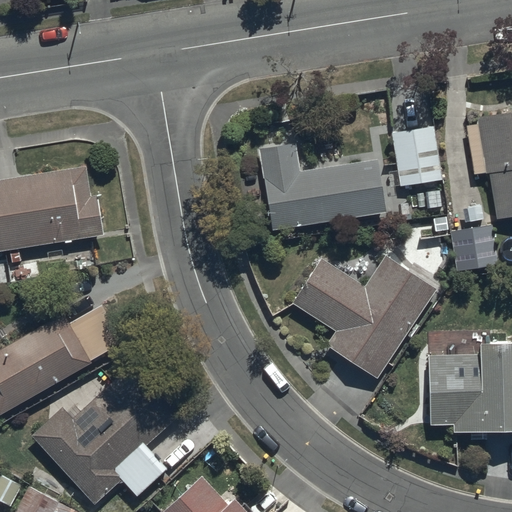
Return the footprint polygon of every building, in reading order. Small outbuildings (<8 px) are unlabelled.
[(492,222),(511,218),(511,111),(475,118),(492,222)] [(392,133),(401,188),(441,181),(432,127),(392,133)] [(257,149),(272,232),(386,212),(377,159),(300,172),(295,142),(257,149)] [(0,182),(0,252),(107,235),(96,167),(0,182)] [(495,264),(489,227),(449,233),(455,270),(495,264)] [(323,348),(374,382),(436,287),(385,254),(364,286),(318,257),(288,303),(333,333),(323,348)] [(0,356),(0,418),(130,341),(103,296),(0,356)] [(511,345),(424,349),(427,438),(511,434),(511,345)] [(66,407),(34,438),(96,506),(191,419),(139,363),(77,419),(66,407)] [(21,485),(0,473),(0,500),(9,506),(21,485)] [(164,511),(252,511),(242,500),(234,508),(205,476),(164,511)]
